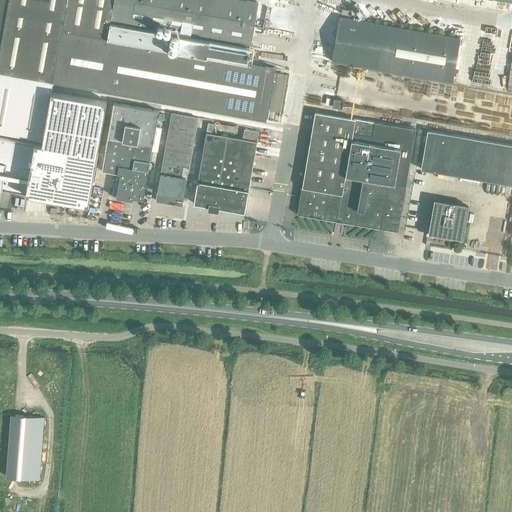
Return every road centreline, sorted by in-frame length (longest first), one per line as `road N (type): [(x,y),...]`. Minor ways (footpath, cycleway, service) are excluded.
road 1 (unclassified): [(511,373),(156,326),(118,339),(0,333)]
road 2 (secondary): [(0,293),(252,314),(511,350)]
road 3 (unclassified): [(511,280),(269,243),(0,227)]
